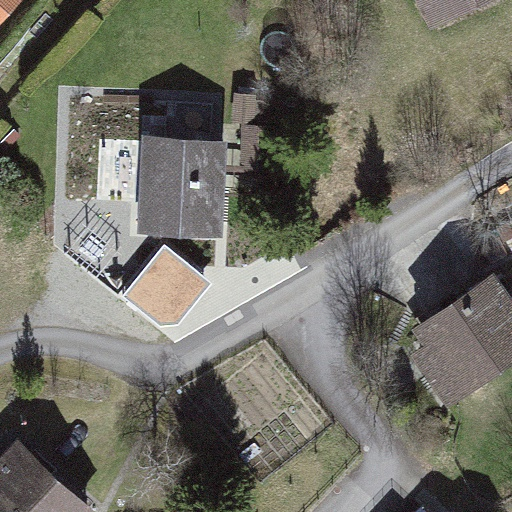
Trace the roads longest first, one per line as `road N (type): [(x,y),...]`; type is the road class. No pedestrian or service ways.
road 1 (residential): [(511,184),(197,365),(137,368),(62,344),(0,348)]
road 2 (unknown): [(295,309),(375,440),(370,477),(334,511)]
